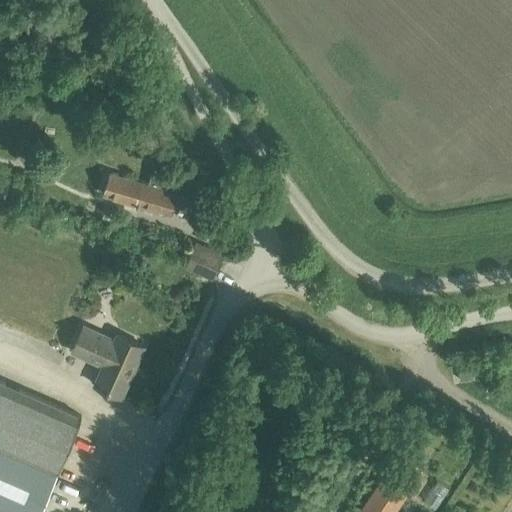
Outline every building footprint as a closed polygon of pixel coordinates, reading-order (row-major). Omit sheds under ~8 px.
[(101,194),(168,214),(174,193),(181,195),(184,182),(171,178),(172,174),(148,167),(144,182),(108,172),(101,194)] [(183,266),(211,279),(223,254),(203,245),(194,241),(188,254),(183,266)] [(92,384),(120,397),(143,347),(110,332),(108,337),(82,325),(70,351),(100,365),(92,384)] [(0,387),(0,449),(55,473),(78,421),(0,387)] [(0,449),(0,511),(2,511),(38,511),(55,473),(0,449)] [(362,508),(368,511),(388,511),(418,469),(398,455),(362,508)]
